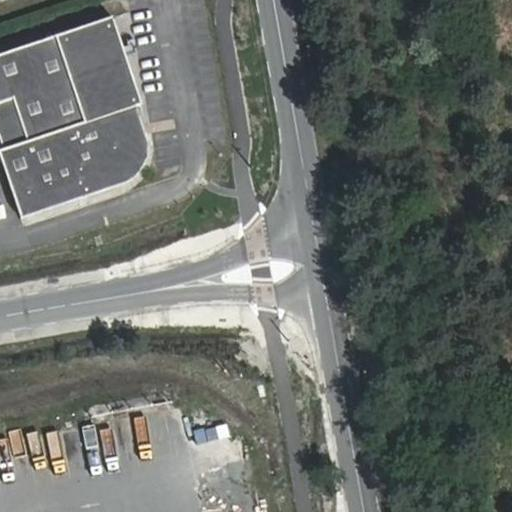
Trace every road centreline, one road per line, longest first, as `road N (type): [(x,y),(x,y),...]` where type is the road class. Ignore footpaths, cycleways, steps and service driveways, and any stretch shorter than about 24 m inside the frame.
road 1 (unknown): [(0,249),(96,230),(181,190),(191,158),(163,22)]
road 2 (unclassified): [(320,265),(0,318)]
road 3 (residential): [(320,265),(272,0)]
road 4 (residential): [(362,511),(320,265)]
